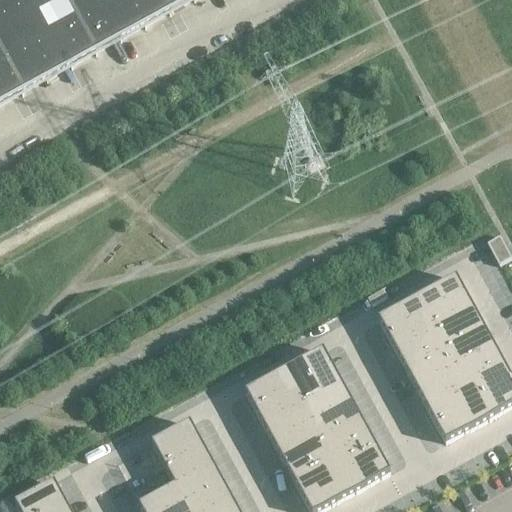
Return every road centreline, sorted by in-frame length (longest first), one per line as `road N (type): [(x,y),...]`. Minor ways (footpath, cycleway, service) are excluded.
road 1 (unclassified): [(0,142),(269,0)]
road 2 (unknown): [(379,511),(511,440)]
